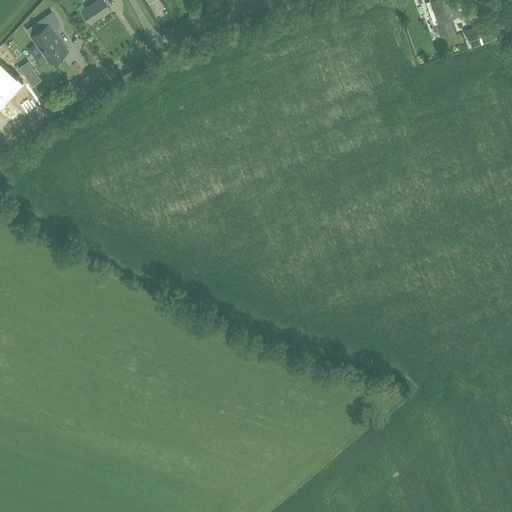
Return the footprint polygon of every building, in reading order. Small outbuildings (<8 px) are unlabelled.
[(104,15),(112,10),(104,0),(97,0),(82,10),(91,22),(104,14),(104,15)] [(434,24),(436,23),(450,18),(458,15),(453,0),(431,0),(431,1),(427,2),(434,24)] [(52,12),(31,27),(35,33),(32,35),(39,46),(51,62),(53,60),(67,50),(53,30),(60,25),(52,12)] [(450,18),(436,23),(440,35),(454,31),(450,18)] [(493,39),(491,32),(487,23),(466,30),(471,47),(493,39)]
